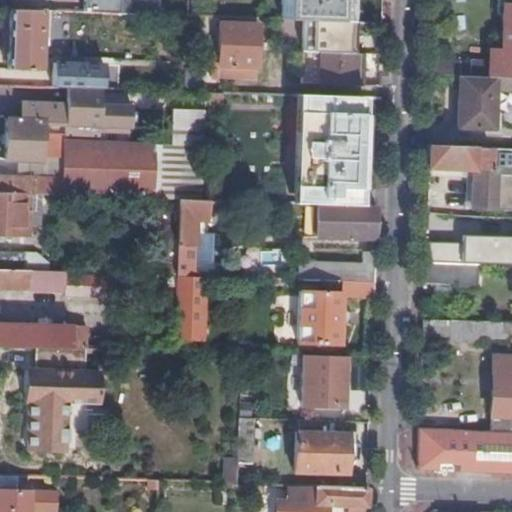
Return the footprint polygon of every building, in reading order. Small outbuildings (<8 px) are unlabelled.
[(85,0),(85,13),(119,15),(119,0),(85,0)] [(282,0),(282,20),(303,21),(346,22),(346,0),(282,0)] [(511,6),(498,6),(497,15),(503,15),(502,46),(487,46),(486,59),(468,58),(467,63),(457,63),(458,58),(431,58),(430,76),(460,77),(511,78),(511,6)] [(43,12),(10,11),(9,32),(4,32),(4,52),(8,52),(8,70),(40,71),(42,46),(48,46),(48,40),(42,40),(43,12)] [(258,19),(220,18),(218,79),(255,81),(256,69),(257,68),(259,25),(258,25),(258,19)] [(355,23),(346,22),(303,21),(302,53),(322,53),(355,55),(355,23)] [(361,86),(362,55),(355,55),(322,53),(321,85),(361,86)] [(54,61),(53,88),(67,88),(102,90),(113,90),(114,63),(54,61)] [(511,90),(511,78),(460,77),(459,128),(493,129),(494,90),(511,90)] [(42,158),(63,159),(64,142),(100,143),(100,133),(130,134),(130,130),(132,130),(133,106),(101,105),(102,90),(67,88),(67,104),(20,102),(20,121),(7,121),(5,160),(42,162),(42,158)] [(224,105),(224,94),(211,94),(210,105),(224,105)] [(357,205),(360,99),(303,97),(300,204),(317,205),(357,205)] [(170,145),(203,147),(205,111),(172,110),(170,145)] [(0,194),(29,195),(178,200),(201,201),(203,147),(170,145),(100,143),(64,142),(63,159),(63,175),(0,172),(0,194)] [(511,150),(428,148),(427,171),(472,173),(471,210),(511,211),(511,150)] [(0,194),(0,234),(28,235),(28,228),(34,228),(35,216),(29,216),(29,195),(0,194)] [(175,276),(226,278),(226,267),(213,267),(203,266),(195,264),(196,235),(207,235),(208,207),(219,207),(219,201),(207,201),(201,201),(178,200),(176,269),(175,276)] [(376,220),(377,206),(357,205),(317,205),(316,237),(376,239),(376,220)] [(203,266),(213,267),(215,235),(207,235),(196,235),(195,264),(203,266)] [(424,263),(476,265),(511,266),(511,237),(493,237),(493,244),(425,242),(424,263)] [(0,251),(0,270),(29,271),(36,272),(36,253),(0,251)] [(375,266),(375,252),(363,252),(362,265),(299,263),(299,280),(343,282),(374,283),(375,266)] [(424,263),(424,282),(459,286),(458,290),(475,291),(476,265),(424,263)] [(0,270),(0,289),(28,290),(28,287),(29,271),(0,270)] [(29,271),(28,287),(56,288),(56,272),(36,272),(29,271)] [(175,280),(173,339),(205,340),(207,281),(175,280)] [(374,299),(374,283),(343,282),(342,294),(300,292),(298,345),(340,347),(342,299),(374,299)] [(511,323),(422,320),(422,338),(450,339),(450,344),(478,345),(479,339),(511,340),(511,323)] [(0,345),(37,346),(87,348),(87,327),(0,323),(0,345)] [(87,348),(37,346),(36,371),(30,372),(29,402),(27,452),(67,453),(69,403),(100,404),(101,373),(86,373),(87,348)] [(344,408),(347,357),(304,356),(301,406),(344,408)] [(489,433),(511,433),(511,358),(492,358),(489,433)] [(253,465),(255,419),(239,419),(237,465),(253,465)] [(347,474),(348,423),(297,421),(295,472),(347,474)] [(418,470),(511,473),(511,433),(489,433),(419,430),(418,470)] [(0,475),(0,511),(56,511),(57,491),(17,490),(17,476),(0,475)] [(158,492),(158,481),(148,481),(148,492),(158,492)] [(367,511),(368,488),(288,486),(288,504),(277,503),(276,511),(325,511),(326,505),(348,505),(348,511),(367,511)]
